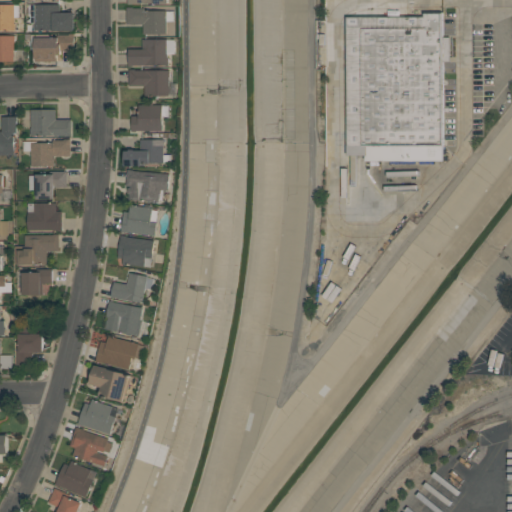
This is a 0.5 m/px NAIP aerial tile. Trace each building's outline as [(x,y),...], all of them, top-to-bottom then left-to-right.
[(61,4),(62,13),(75,13),(75,31),(53,31),(53,30),(34,30),(34,23),(35,23),(35,4),(61,4)] [(0,5),(14,5),(20,5),(20,17),(14,17),(14,23),(15,23),(15,31),(0,31),(0,5)] [(144,34),(144,24),(127,24),(127,7),(134,7),(134,8),(145,8),(145,11),(167,11),(176,11),(176,21),(167,21),(167,34),(144,34)] [(443,37),(450,37),(450,61),(443,61),(443,161),(362,161),(362,146),(348,146),(347,17),(386,17),(386,13),(443,12),(443,37)] [(36,61),(36,47),(30,47),(30,40),(26,40),(26,35),(36,34),(53,34),(53,38),(58,38),(58,35),(70,35),(70,34),(75,34),(75,50),(58,50),(59,61),(36,61)] [(0,61),(0,35),(15,35),(15,43),(14,43),(15,61),(0,61)] [(168,58),(169,58),(169,65),(133,65),(133,66),(129,66),(129,49),(143,49),(143,39),(168,39),(168,58)] [(145,96),(145,86),(129,86),(129,69),(135,69),(135,70),(170,70),(170,77),(169,77),(169,96),(145,96)] [(137,130),(137,131),(132,131),(132,116),(139,116),(139,105),(149,105),(149,103),(153,103),(153,105),(162,105),(169,105),(169,116),(162,116),(162,130),(137,130)] [(56,109),(56,119),(72,119),(72,136),(66,136),(66,135),(58,135),(58,137),(55,137),(55,135),(31,135),(31,128),(32,128),(31,110),(56,109)] [(0,131),(2,131),(2,117),(17,117),(17,121),(17,133),(14,133),(14,155),(0,155),(0,131)] [(31,166),(31,151),(23,151),(23,141),(38,141),(38,143),(53,143),(53,140),(64,140),(64,139),(71,139),(71,156),(55,156),(55,166),(31,166)] [(164,139),(164,155),(172,155),(172,162),(164,162),(164,168),(146,168),(146,164),(144,164),(144,166),(125,166),(125,151),(129,151),(131,149),(134,149),(135,151),(141,151),(141,140),(164,139)] [(169,190),(166,190),(165,202),(160,201),(160,202),(144,200),(144,201),(128,199),(129,186),(126,186),(128,169),(134,170),(171,174),(169,190)] [(68,171),(68,187),(55,187),(55,199),(36,199),(36,190),(29,190),(29,175),(50,175),(50,171),(68,171)] [(57,203),(57,211),(63,211),(62,230),(28,230),(28,203),(57,203)] [(155,236),(128,232),(128,233),(121,232),(124,211),(130,212),(131,204),(137,205),(137,206),(159,209),(155,236)] [(1,220),(9,221),(9,235),(2,235),(2,236),(0,236),(0,212),(1,212),(1,220)] [(53,235),(53,234),(59,234),(60,250),(47,250),(47,264),(15,265),(15,246),(25,246),(25,235),(53,235)] [(152,258),(146,257),(145,266),(129,264),(128,265),(123,264),(124,258),(118,257),(121,235),(127,236),(127,237),(155,241),(152,258)] [(16,272),(37,273),(37,269),(52,269),(52,283),(43,283),(43,295),(16,295),(16,272)] [(147,278),(154,279),(152,291),(145,290),(143,303),(112,296),(114,282),(128,284),(130,273),(148,276),(147,278)] [(5,275),(0,275),(0,291),(11,292),(11,282),(5,283),(5,275)] [(138,336),(106,330),(107,327),(106,327),(107,320),(108,320),(109,317),(107,316),(110,300),(114,301),(114,302),(143,307),(138,336)] [(20,320),(36,320),(36,332),(20,333),(20,320)] [(33,352),(33,365),(17,365),(17,348),(19,348),(19,334),(44,334),(44,352),(33,352)] [(103,362),(103,363),(96,361),(101,341),(107,342),(109,335),(140,344),(145,346),(141,359),(136,357),(136,358),(133,357),(130,369),(103,362)] [(1,355),(13,355),(13,368),(0,368),(0,339),(1,339),(1,355)] [(100,395),(102,387),(91,384),(96,365),(132,375),(127,394),(126,394),(124,402),(100,395)] [(84,425),(84,426),(78,424),(86,402),(91,404),(92,400),(119,409),(110,434),(84,425)] [(73,455),(76,448),(70,446),(77,427),(85,430),(85,431),(109,439),(104,455),(108,456),(105,466),(73,455)] [(0,453),(0,435),(7,435),(8,453),(0,453)] [(61,486),(56,484),(65,463),(70,465),(72,461),(92,469),(92,470),(97,472),(87,497),(61,486)] [(78,511),(57,511),(60,507),(49,502),(55,487),(71,495),(70,497),(82,503),(78,511)]
